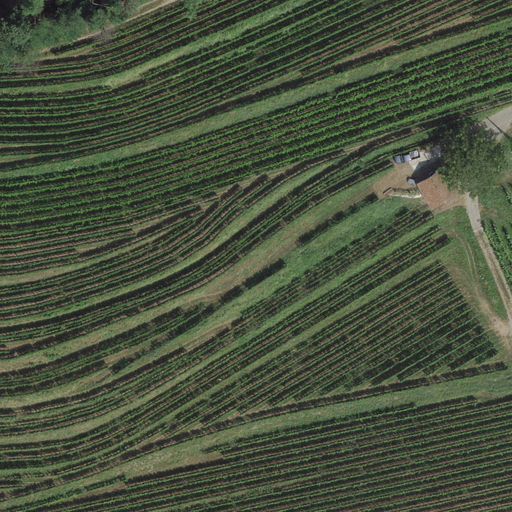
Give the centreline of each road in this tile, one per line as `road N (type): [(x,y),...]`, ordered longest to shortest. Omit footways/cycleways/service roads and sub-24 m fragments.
road 1 (track): [(511,324),(468,206),(511,111)]
road 2 (track): [(155,0),(0,46)]
